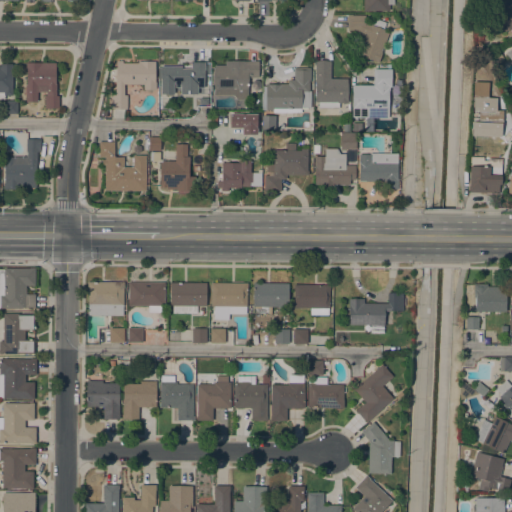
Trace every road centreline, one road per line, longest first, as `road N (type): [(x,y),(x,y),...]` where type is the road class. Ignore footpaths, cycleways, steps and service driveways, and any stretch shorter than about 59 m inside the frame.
road 1 (tertiary): [(64,511),(68,166),(104,0)]
road 2 (residential): [(306,26),(284,36),(0,31)]
road 3 (residential): [(336,453),(66,451)]
road 4 (primary): [(421,238),(158,236)]
